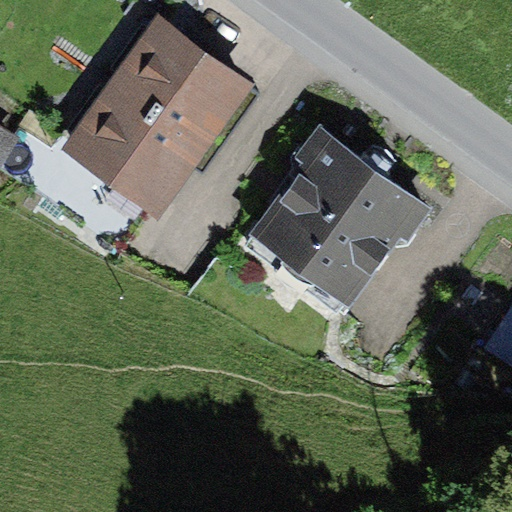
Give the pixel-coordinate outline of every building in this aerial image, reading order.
[(258,84),(160,18),(73,138),(64,152),(150,208),(162,215),(258,84)] [(294,157),(295,171),(242,244),(345,318),(396,247),(411,245),(438,208),(393,175),(401,165),(370,143),(363,153),(319,122),(294,157)] [(0,163),(17,139),(0,128),(0,163)] [(64,152),(73,138),(63,131),(52,148),(23,129),(17,139),(0,163),(0,169),(123,250),(150,208),(64,152)] [(511,307),(488,345),(511,360),(511,307)]
